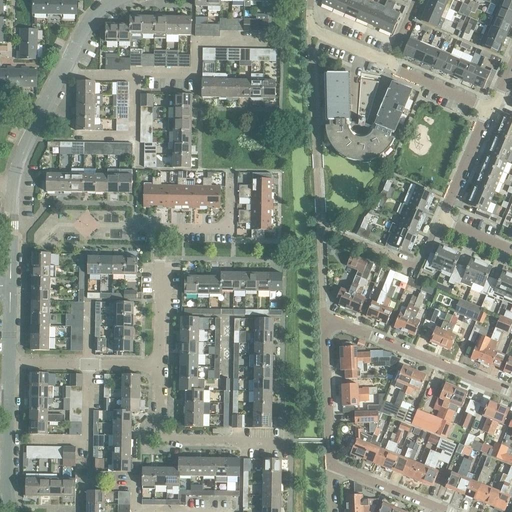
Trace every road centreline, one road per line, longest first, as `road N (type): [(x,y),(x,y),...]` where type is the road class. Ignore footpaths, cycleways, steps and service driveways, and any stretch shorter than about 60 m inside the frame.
road 1 (residential): [(231,170),(230,228),(158,228),(160,364)]
road 2 (residential): [(511,393),(323,322)]
road 3 (residential): [(160,364),(165,436),(290,441)]
road 4 (residential): [(136,75),(194,75),(193,41),(278,42)]
road 5 (residential): [(160,364),(8,362)]
road 6 (residential): [(330,467),(323,322)]
road 7 (residential): [(446,511),(330,467)]
